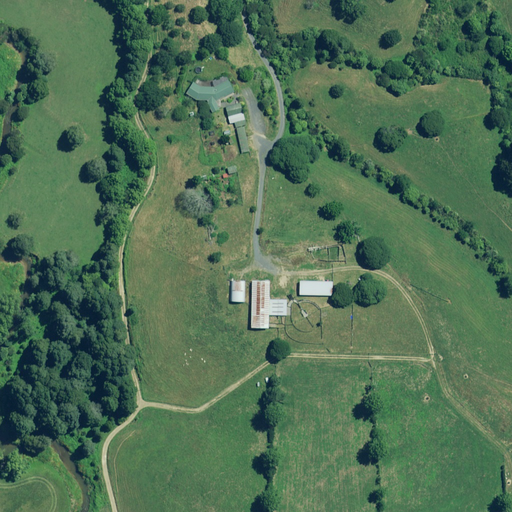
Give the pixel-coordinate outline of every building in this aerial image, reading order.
[(235,92),(227,76),(213,82),(215,87),(200,87),(194,83),(187,94),(197,100),(207,101),(213,113),(220,109),(216,101),(235,92)] [(236,128),(245,126),(247,125),(242,107),(227,110),(230,124),(235,123),(236,128)] [(245,126),(236,128),(242,153),(251,151),(245,126)] [(245,302),(245,282),(232,281),(232,302),(245,302)] [(271,282),(252,281),(251,328),(269,328),(269,315),(287,316),(287,300),(270,300),(271,282)] [(333,296),(333,282),(301,281),(300,295),(333,296)]
